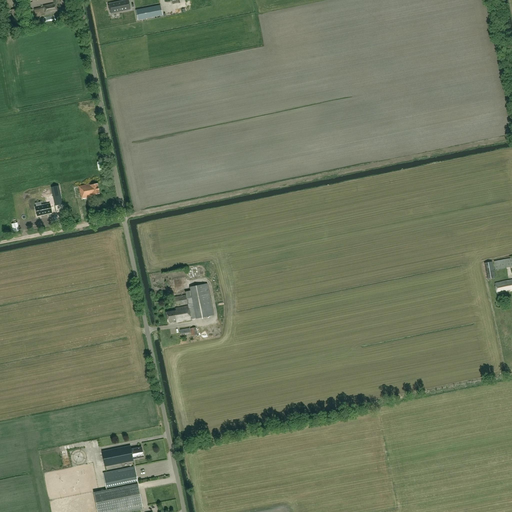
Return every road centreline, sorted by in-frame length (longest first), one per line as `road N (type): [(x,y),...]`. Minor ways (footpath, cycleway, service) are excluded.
road 1 (track): [(511,136),(0,242)]
road 2 (unclassified): [(184,511),(79,0)]
